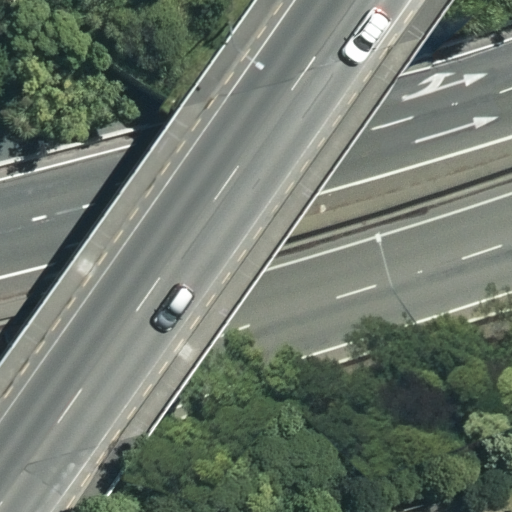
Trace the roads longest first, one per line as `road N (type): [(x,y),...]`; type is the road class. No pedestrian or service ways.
road 1 (tertiary): [(0,511),(360,0)]
road 2 (trunk): [(0,228),(511,77)]
road 3 (trunk): [(511,227),(347,283),(0,370)]
